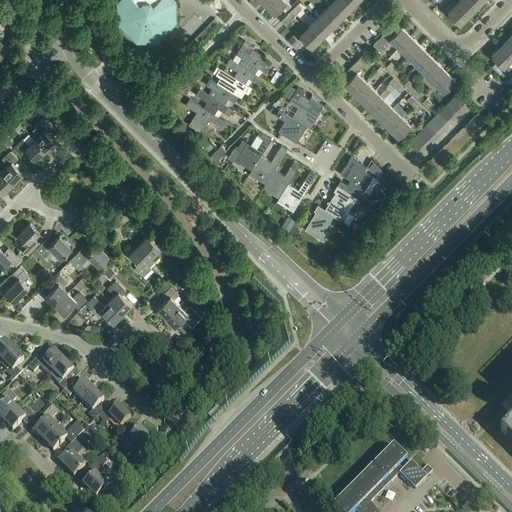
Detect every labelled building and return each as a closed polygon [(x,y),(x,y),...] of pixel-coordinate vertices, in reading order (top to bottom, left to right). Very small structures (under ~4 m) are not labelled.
[(15,0),(5,11),(11,17),(22,6),(16,0),(15,0)] [(137,43),(149,43),(157,43),(176,23),(176,3),(173,0),(121,0),(118,3),(118,12),(118,15),(118,23),(137,43)] [(284,0),(270,0),(266,5),(275,14),(287,2),(284,0)] [(336,0),(327,9),(339,21),(348,12),(336,0)] [(353,0),(335,0),(336,0),(348,12),(357,3),(353,0)] [(471,0),(460,0),(457,4),(469,16),(478,7),(471,0)] [(469,16),(457,4),(448,13),(460,25),(469,16)] [(298,5),(292,10),(296,15),(302,9),(298,5)] [(327,9),(318,18),(330,30),(339,21),(327,9)] [(296,15),(292,10),(281,21),(286,25),(296,15)] [(190,52),(219,22),(215,18),(186,48),(190,52)] [(318,18),(309,27),(321,39),(330,30),(318,18)] [(390,39),(399,48),(411,36),(402,27),(398,30),(393,25),(373,45),(382,53),(387,48),(384,45),(390,39)] [(242,27),(239,32),(244,35),(247,30),(242,27)] [(321,39),(309,27),(300,36),(312,48),(321,39)] [(399,48),(408,57),(420,45),(411,36),(399,48)] [(511,40),(510,38),(501,47),(511,57),(511,40)] [(243,58),(239,64),(244,67),(255,74),(259,68),(265,72),(269,66),(260,60),(262,55),(253,49),(255,47),(245,40),(236,54),(243,58)] [(408,57),(417,66),(429,53),(420,45),(408,57)] [(511,60),(511,57),(501,47),(492,56),(504,68),(511,60)] [(417,66),(426,75),(438,62),(429,53),(417,66)] [(345,84),(354,93),(366,81),(357,72),(363,66),(366,69),(371,64),(363,55),(343,75),(348,80),(345,84)] [(238,71),(234,77),(245,84),(249,78),(255,82),(259,76),(255,74),(244,67),(239,64),(230,58),(226,64),(238,71)] [(387,67),(392,72),(397,68),(391,62),(387,67)] [(426,75),(435,84),(447,71),(438,62),(426,75)] [(377,70),(383,75),(387,71),(381,65),(377,70)] [(220,77),(217,83),(224,87),(235,94),(238,88),(248,94),(252,88),(245,84),(234,77),(217,66),(213,73),(220,77)] [(397,68),(392,72),(398,78),(402,74),(397,68)] [(271,81),(276,84),(282,74),(277,71),(271,81)] [(447,71),(435,84),(444,93),(456,80),(447,71)] [(212,89),(209,94),(214,97),(214,98),(225,104),(228,99),(235,103),(239,96),(235,94),(224,87),(217,83),(210,78),(206,85),(212,89)] [(389,82),(395,88),(399,83),(394,78),(389,82)] [(405,84),(410,90),(415,86),(409,80),(405,84)] [(354,93),(363,102),(375,90),(366,81),(354,93)] [(399,83),(395,88),(401,93),(405,89),(399,83)] [(415,86),(410,90),(416,96),(420,91),(415,86)] [(296,105),(289,115),(293,117),(292,118),(307,126),(307,127),(311,129),(321,112),(319,111),(323,105),(316,100),(316,99),(317,100),(317,99),(312,94),(312,95),(310,100),(302,95),(305,91),(298,87),(289,101),(296,105)] [(395,99),(401,93),(395,88),(389,93),(395,99)] [(207,102),(204,108),(215,115),(215,114),(218,109),(229,115),(233,109),(225,104),(214,98),(214,97),(209,94),(200,89),(196,95),(207,102)] [(363,102),(372,111),(384,99),(375,90),(363,102)] [(458,93),(454,97),(462,106),(467,101),(458,93)] [(407,100),(413,105),(417,101),(411,95),(407,100)] [(454,97),(450,101),(458,110),(462,106),(454,97)] [(247,102),(241,98),(238,103),(244,107),(247,102)] [(423,102),(428,108),(433,104),(427,98),(423,102)] [(204,108),(190,99),(186,105),(197,112),(189,125),(200,132),(208,119),(215,123),(219,117),(215,114),(215,115),(204,108)] [(372,111),(381,120),(393,107),(384,99),(372,111)] [(417,101),(413,105),(418,111),(423,107),(417,101)] [(450,101),(446,105),(454,113),(458,110),(450,101)] [(50,115),(40,104),(35,109),(46,119),(50,115)] [(446,105),(442,109),(451,117),(454,113),(446,105)] [(381,120),(390,129),(402,116),(393,107),(381,120)] [(293,117),(289,115),(279,109),(276,115),(285,121),(279,132),(297,143),(307,127),(307,126),(292,118),(293,117)] [(442,109),(438,113),(447,121),(451,117),(442,109)] [(478,112),(474,117),(482,125),(487,121),(478,112)] [(438,113),(434,117),(443,125),(447,121),(438,113)] [(402,116),(390,129),(399,138),(404,132),(409,136),(417,128),(413,123),(411,125),(402,116)] [(434,117),(430,121),(439,129),(443,125),(434,117)] [(474,117),(470,121),(478,129),(482,125),(474,117)] [(41,133),(35,140),(47,152),(52,147),(51,146),(56,141),(46,131),(51,126),(43,119),(35,126),(41,133)] [(430,121),(426,125),(435,133),(439,129),(430,121)] [(470,121),(466,125),(474,133),(478,129),(470,121)] [(426,125),(422,129),(431,137),(435,133),(426,125)] [(466,125),(462,129),(470,137),(474,133),(466,125)] [(422,129),(418,133),(427,141),(431,137),(422,129)] [(462,129),(458,133),(466,141),(470,137),(462,129)] [(272,139),(262,133),(261,134),(259,133),(258,136),(263,139),(264,140),(269,143),(272,139)] [(418,133),(414,137),(423,145),(427,141),(418,133)] [(458,133),(454,137),(462,145),(466,141),(458,133)] [(7,136),(3,141),(9,146),(13,142),(7,136)] [(423,145),(414,137),(410,141),(419,149),(423,145)] [(454,137),(450,141),(459,149),(462,145),(454,137)] [(240,152),(247,142),(242,139),(236,150),(240,152)] [(236,160),(252,170),(261,156),(269,143),(263,139),(257,148),(247,142),(240,152),(236,160)] [(47,152),(35,140),(28,146),(22,140),(14,148),(22,155),(27,150),(37,160),(42,155),(43,156),(47,152)] [(450,141),(446,145),(455,153),(459,149),(450,141)] [(207,142),(203,146),(208,152),(212,148),(207,142)] [(249,174),(266,184),(275,170),(283,156),(287,149),(281,145),(277,153),(271,162),(261,156),(252,170),(249,174)] [(446,145),(442,149),(451,157),(455,153),(446,145)] [(219,159),(226,151),(221,146),(210,156),(218,164),(221,161),(219,159)] [(442,149),(438,153),(447,161),(451,157),(442,149)] [(9,165),(2,172),(14,184),(19,180),(18,179),(23,174),(13,164),(18,159),(11,151),(3,159),(9,165)] [(438,153),(434,157),(443,165),(447,161),(438,153)] [(341,180),(338,186),(345,190),(354,196),(363,201),(368,193),(364,191),(374,176),(366,171),(368,167),(352,157),(341,174),(351,180),(348,185),(341,180)] [(443,165),(434,157),(430,160),(439,169),(443,165)] [(263,188),(279,198),(280,198),(288,183),(289,183),(300,165),(294,161),(291,167),(285,176),(275,170),(266,184),(263,188)] [(14,184),(2,172),(0,174),(0,188),(5,193),(10,188),(10,189),(14,184)] [(398,188),(385,175),(382,173),(379,178),(380,179),(394,193),(398,188)] [(280,198),(279,198),(277,202),(294,212),(310,184),(304,180),(299,190),(289,183),(288,183),(280,198)] [(336,192),(325,210),(334,215),(334,216),(343,221),(348,213),(345,211),(354,196),(345,190),(338,186),(338,185),(334,191),(336,192)] [(325,210),(318,205),(314,211),(316,212),(305,230),(324,241),(329,233),(325,231),(334,216),(334,215),(325,210)] [(288,231),(295,221),(288,217),(281,227),(288,231)] [(18,235),(25,242),(20,247),(28,255),(40,243),(35,238),(40,233),(31,223),(18,235)] [(289,232),(297,236),(300,230),(292,226),(289,232)] [(37,249),(48,260),(55,253),(61,260),(73,248),(60,235),(51,244),(46,240),(37,249)] [(148,236),(138,245),(155,262),(160,256),(162,258),(175,246),(166,237),(158,246),(148,236)] [(84,247),(69,262),(80,272),(92,260),(99,267),(110,256),(97,243),(88,252),(84,247)] [(155,262),(138,245),(129,254),(139,264),(135,268),(144,277),(152,269),(150,267),(155,262)] [(0,271),(9,262),(14,267),(21,259),(9,247),(4,252),(0,248),(0,271)] [(17,280),(5,292),(15,302),(30,288),(23,281),(29,274),(21,266),(12,275),(17,280)] [(104,274),(110,280),(117,273),(111,268),(104,274)] [(46,296),(55,306),(69,293),(63,287),(68,282),(60,274),(51,282),(56,287),(46,296)] [(184,282),(180,286),(183,289),(189,282),(185,278),(183,281),(184,282)] [(115,296),(110,301),(123,314),(132,305),(122,295),(127,291),(116,280),(108,289),(115,296)] [(157,309),(167,319),(180,305),(174,300),(179,295),(171,287),(163,295),(167,299),(157,309)] [(151,289),(146,293),(151,298),(155,293),(151,289)] [(69,293),(55,306),(64,315),(74,305),(78,309),(87,301),(79,292),(73,298),(69,293)] [(123,314),(110,301),(105,306),(94,296),(86,304),(100,318),(104,314),(114,323),(123,314)] [(180,305),(167,319),(176,327),(185,318),(194,326),(202,317),(190,305),(185,310),(180,305)] [(0,359),(3,362),(15,351),(5,341),(0,346),(0,359)] [(15,351),(3,362),(1,364),(8,371),(6,373),(14,381),(24,371),(19,366),(24,361),(15,351)] [(49,377),(50,376),(50,375),(64,361),(55,351),(49,357),(44,352),(29,367),(34,373),(40,367),(49,377)] [(59,386),(64,391),(74,382),(68,377),(74,371),(64,361),(50,375),(50,376),(60,385),(59,386)] [(15,381),(10,386),(14,391),(20,386),(15,381)] [(74,393),(83,403),(94,391),(85,381),(79,387),(74,382),(64,391),(70,397),(74,393)] [(0,407),(0,418),(4,422),(17,409),(12,404),(17,399),(8,391),(0,399),(4,403),(0,407)] [(94,421),(99,417),(104,412),(99,406),(104,401),(94,391),(83,403),(93,412),(89,416),(94,421)] [(511,395),(505,402),(511,409),(511,420),(501,432),(511,443),(511,395)] [(34,433),(44,442),(58,428),(50,421),(59,413),(53,406),(43,416),(47,420),(34,433)] [(104,412),(99,417),(106,425),(109,422),(117,431),(120,427),(121,428),(131,418),(119,406),(111,413),(107,409),(104,412)] [(17,409),(4,422),(13,432),(23,422),(27,426),(35,417),(27,409),(22,414),(17,409)] [(91,428),(89,431),(94,436),(98,432),(93,427),(96,424),(93,422),(89,426),(91,428)] [(66,439),(71,445),(75,441),(86,430),(78,423),(65,436),(58,428),(44,442),(54,452),(66,439)] [(117,441),(128,453),(135,445),(142,452),(153,440),(140,427),(135,433),(130,429),(117,441)] [(78,439),(82,443),(87,438),(83,434),(78,439)] [(75,441),(71,445),(65,451),(70,455),(61,465),(74,477),(85,466),(76,457),(83,450),(75,441)] [(394,447),(334,506),(340,511),(353,511),(355,511),(376,511),(369,503),(391,481),(392,482),(397,477),(396,476),(399,473),(416,490),(427,478),(433,472),(428,467),(422,473),(412,463),(403,471),(399,467),(406,460),(407,461),(407,460),(394,447)] [(85,474),(90,479),(83,486),(96,498),(108,486),(99,478),(105,472),(102,469),(108,464),(101,457),(85,474)]
